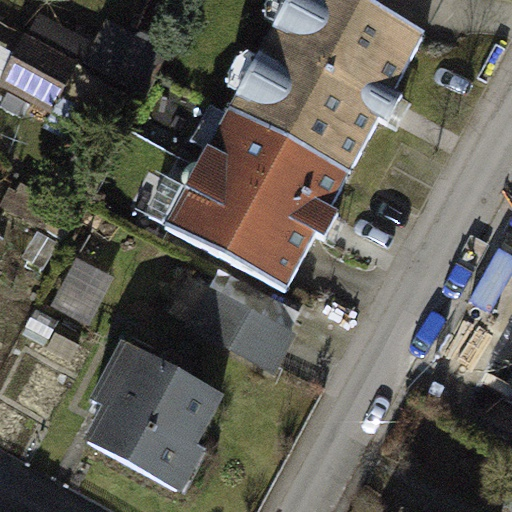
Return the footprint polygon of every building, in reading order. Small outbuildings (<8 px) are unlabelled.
[(359,0),(295,0),(232,113),(353,179),(383,124),(393,130),(408,102),(397,96),(430,37),(359,0)] [(114,21),(93,59),(151,91),(172,53),(114,21)] [(79,67),(30,40),(5,86),(54,112),(79,67)] [(232,113),(166,232),(290,300),(322,242),(330,242),(343,218),(334,213),(353,179),(232,113)] [(295,336),(241,304),(220,339),(274,371),(295,336)] [(128,348),(97,403),(113,412),(96,443),(172,485),(220,400),(128,348)] [(511,379),(496,407),(511,415),(511,379)]
